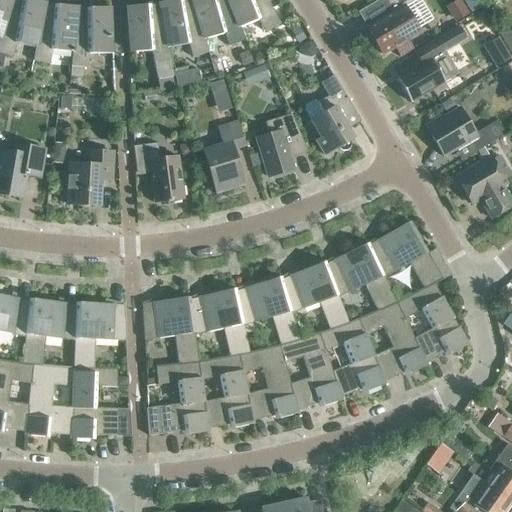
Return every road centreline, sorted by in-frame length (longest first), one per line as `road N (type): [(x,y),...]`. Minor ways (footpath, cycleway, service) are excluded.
road 1 (residential): [(467,288),(484,348),(474,382),(366,430),(280,456),(124,477)]
road 2 (residential): [(400,162),(337,196),(201,238),(52,244),(0,235)]
road 3 (residential): [(400,162),(304,0)]
road 4 (residential): [(467,288),(400,162)]
road 5 (residential): [(124,477),(0,469)]
